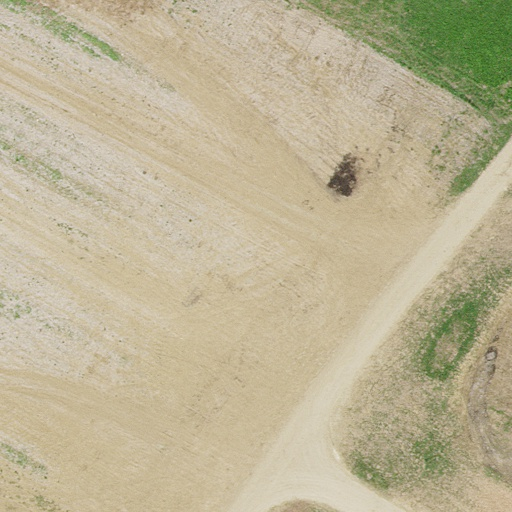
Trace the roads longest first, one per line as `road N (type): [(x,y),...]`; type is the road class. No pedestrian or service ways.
road 1 (track): [(511,150),(311,392),(269,467)]
road 2 (track): [(372,511),(340,491),(269,467),(237,511)]
